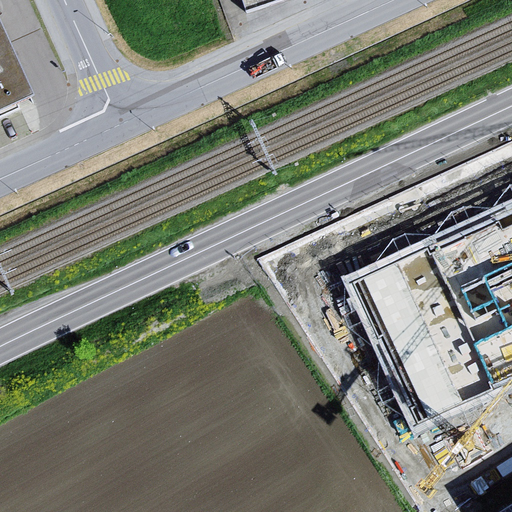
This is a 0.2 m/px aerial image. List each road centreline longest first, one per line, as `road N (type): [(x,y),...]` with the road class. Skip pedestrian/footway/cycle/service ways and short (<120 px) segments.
road 1 (primary): [(0,350),(511,113)]
road 2 (residential): [(391,0),(120,123)]
road 3 (residential): [(120,123),(65,0)]
road 4 (residential): [(120,123),(0,177)]
